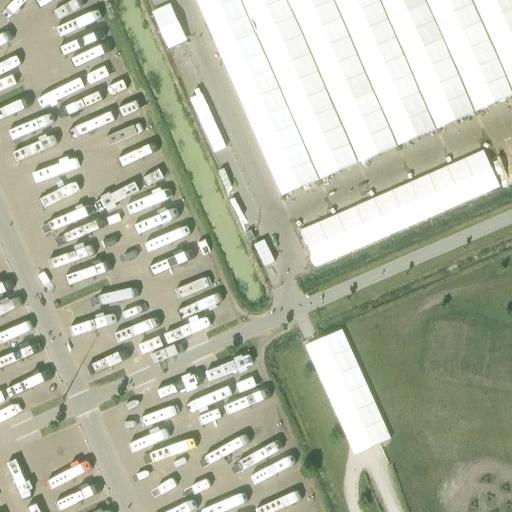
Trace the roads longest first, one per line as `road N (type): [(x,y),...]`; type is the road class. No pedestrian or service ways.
road 1 (unknown): [(0,50),(38,43),(48,52),(170,365)]
road 2 (track): [(315,348),(393,511)]
